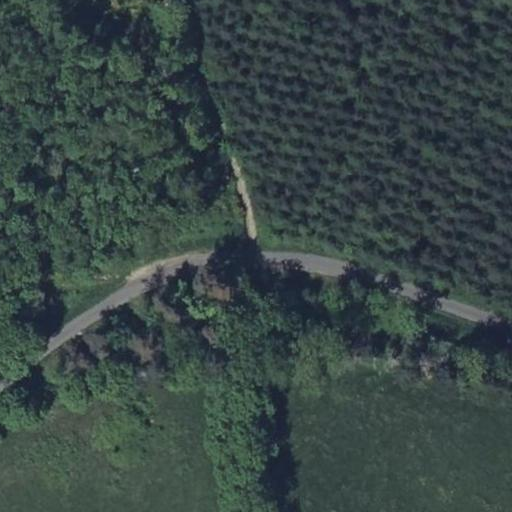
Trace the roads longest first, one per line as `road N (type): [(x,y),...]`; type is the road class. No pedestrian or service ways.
road 1 (unclassified): [(0,386),(125,296),(219,260),(321,267),(511,327)]
road 2 (track): [(164,0),(219,110),(254,259)]
